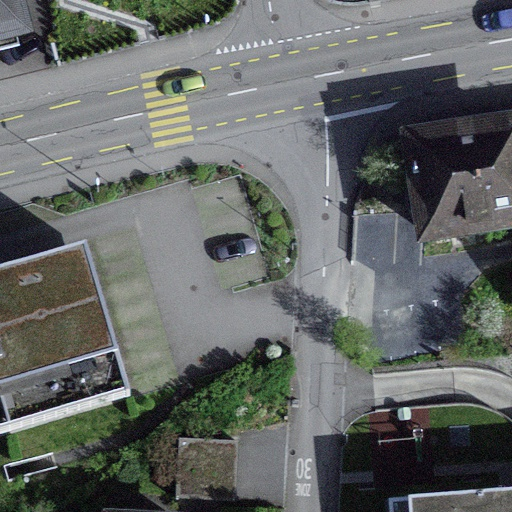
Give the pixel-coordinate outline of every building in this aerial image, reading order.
[(0,0),(0,36),(18,31),(9,0),(0,0)] [(511,128),(410,144),(417,191),(424,237),(511,223),(511,128)] [(0,273),(0,410),(119,374),(81,249),(0,273)] [(237,440),(178,438),(176,498),(234,500),(237,440)] [(389,511),(511,511),(511,493),(389,502),(389,511)]
